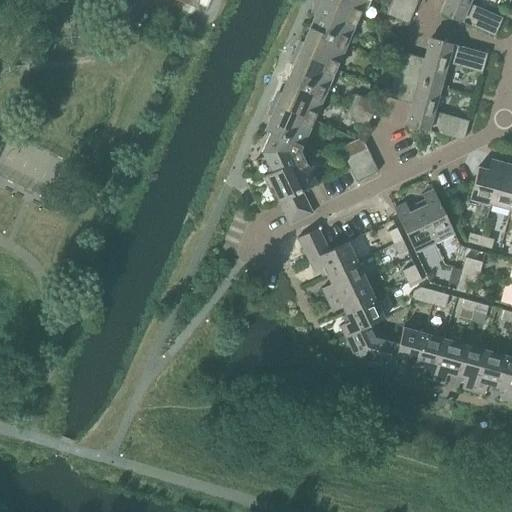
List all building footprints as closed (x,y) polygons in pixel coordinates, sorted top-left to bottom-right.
[(316,13),(309,28),(347,44),(358,18),(317,0),(315,5),(317,6),(314,13),(316,13)] [(317,0),(358,18),(365,0),(317,0)] [(392,0),(392,1),(414,11),(419,0),(392,0)] [(445,0),(440,12),(462,21),(463,19),(469,22),(468,24),(495,36),(503,17),(486,10),(485,14),(468,7),(471,0),(445,0)] [(414,11),(392,1),(387,13),(409,23),(414,11)] [(297,47),(295,51),(336,69),(347,44),(309,28),(303,42),(302,41),(299,48),(297,47)] [(413,55),(407,77),(441,87),(449,59),(466,63),(465,68),(483,72),(488,53),(459,45),(459,47),(452,45),(453,43),(430,37),(425,58),(413,55)] [(294,64),(288,78),(325,94),(336,69),(295,51),(293,56),(295,57),(292,63),(294,64)] [(400,51),(394,74),(407,77),(413,55),(400,51)] [(388,97),(400,100),(407,77),(394,74),(388,97)] [(407,77),(400,100),(412,103),(406,124),(429,130),(430,128),(436,130),(435,132),(463,140),(464,139),(469,120),(452,115),(451,120),(433,115),(441,87),(407,77)] [(275,97),(273,102),(314,120),(325,94),(288,78),(281,92),(280,92),(277,98),(275,97)] [(355,93),(350,105),(373,115),(378,103),(355,93)] [(265,130),(271,132),(303,146),(314,120),(273,102),(271,107),(273,108),(271,114),(272,115),(265,130)] [(373,115),(350,105),(345,117),(368,127),(373,115)] [(256,160),(264,177),(304,157),(301,150),(303,146),(271,132),(263,152),(266,158),(259,162),(257,159),(256,160)] [(340,147),(346,159),(368,148),(362,136),(340,147)] [(346,159),(351,170),(373,159),(368,148),(346,159)] [(273,186),(285,211),(307,201),(302,190),(316,183),(304,157),(264,177),(266,181),(268,180),(272,186),(273,186)] [(373,159),(351,170),(357,181),(379,171),(373,159)] [(470,199),(491,204),(503,162),(492,159),(489,169),(479,166),(470,199)] [(491,204),(511,210),(511,206),(511,175),(511,173),(511,164),(503,162),(491,204)] [(427,203),(418,207),(436,243),(455,234),(453,229),(433,188),(422,194),(427,203)] [(307,201),(285,211),(291,223),(313,213),(307,201)] [(436,243),(418,207),(410,211),(405,202),(394,207),(416,253),(436,243)] [(298,238),(303,249),(325,239),(319,227),(298,238)] [(388,232),(394,243),(403,239),(397,228),(388,232)] [(467,242),(480,245),(482,236),(470,232),(467,242)] [(482,236),(480,245),(492,248),(494,239),(482,236)] [(303,249),(308,260),(330,250),(325,239),(303,249)] [(403,239),(394,243),(399,255),(408,250),(403,239)] [(323,267),(327,275),(358,260),(349,241),(330,250),(308,260),(314,272),(323,267)] [(466,257),(462,269),(471,272),(474,259),(466,257)] [(483,262),(474,259),(471,272),(480,274),(483,262)] [(322,288),(327,298),(367,279),(358,260),(327,275),(331,283),(322,288)] [(415,264),(402,271),(406,279),(419,273),(415,264)] [(471,272),(462,269),(457,290),(465,293),(468,284),(471,272)] [(480,274),(471,272),(468,284),(476,286),(480,274)] [(419,273),(406,279),(410,287),(423,281),(419,273)] [(341,304),(345,313),(376,298),(367,279),(327,298),(332,309),(341,304)] [(412,298),(421,301),(425,288),(421,287),(414,290),(412,298)] [(421,301),(428,303),(432,290),(425,288),(421,301)] [(428,303),(437,305),(440,292),(432,290),(428,303)] [(440,292),(437,305),(445,307),(449,294),(440,292)] [(340,325),(345,336),(373,322),(374,323),(385,318),(376,298),(345,313),(349,321),(340,325)] [(462,308),(474,311),(476,302),(464,298),(462,308)] [(476,302),(474,311),(486,315),(489,305),(476,302)] [(502,319),(511,321),(511,311),(504,309),(502,319)] [(356,359),(369,363),(378,333),(374,323),(373,322),(345,336),(356,359)] [(407,363),(416,365),(425,332),(404,326),(400,339),(401,339),(393,370),(404,373),(407,363)] [(422,378),(433,381),(445,338),(425,332),(416,365),(425,367),(422,378)] [(369,363),(393,370),(401,339),(400,339),(378,333),(369,363)] [(447,374),(456,376),(465,343),(445,338),(433,381),(444,384),(447,374)] [(462,389),(473,392),(485,349),(465,343),(456,376),(465,378),(462,389)] [(487,385),(496,387),(505,354),(485,349),(473,392),(484,395),(487,385)] [(502,400),(511,402),(511,356),(505,354),(496,387),(505,389),(502,400)]
